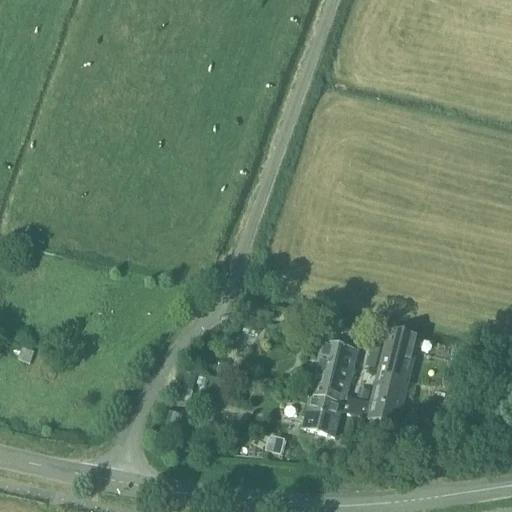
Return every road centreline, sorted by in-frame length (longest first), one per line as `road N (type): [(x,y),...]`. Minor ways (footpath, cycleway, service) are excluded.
road 1 (unclassified): [(115,483),(152,387),(223,299),(334,0)]
road 2 (tertiary): [(511,490),(398,506),(293,509),(115,483)]
